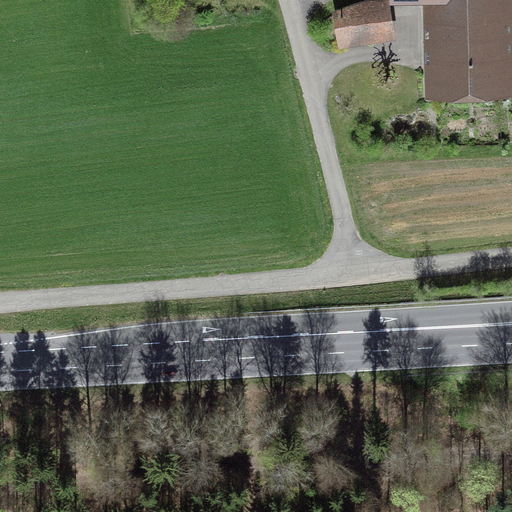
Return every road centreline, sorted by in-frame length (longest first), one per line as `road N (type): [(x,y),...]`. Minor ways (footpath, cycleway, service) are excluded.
road 1 (track): [(0,492),(208,461),(511,459)]
road 2 (motorway): [(511,317),(171,362)]
road 3 (primary): [(171,362),(511,343)]
road 4 (track): [(351,274),(288,0)]
road 5 (primary): [(0,371),(171,362)]
